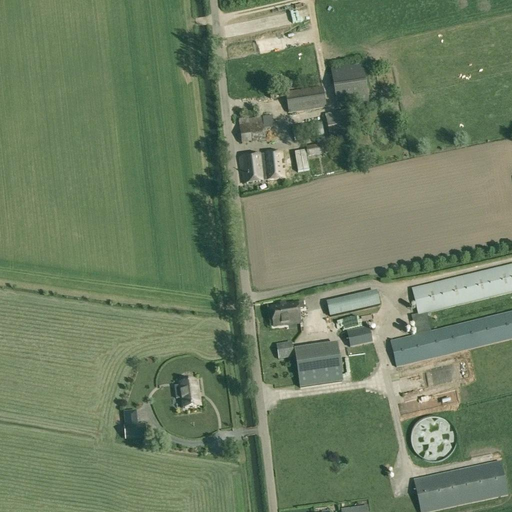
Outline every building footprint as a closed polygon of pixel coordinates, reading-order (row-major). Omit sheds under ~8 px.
[(370,103),(362,64),(330,70),(338,109),(370,103)] [(288,115),(326,109),(323,91),(322,88),(311,90),(285,94),(288,115)] [(347,111),(324,115),(330,146),(353,141),(347,111)] [(262,117),(238,120),(241,145),(265,141),(262,117)] [(291,126),(294,143),(324,137),(321,121),(291,126)] [(305,147),(307,158),(323,155),(321,144),(305,147)] [(265,170),(263,170),(265,182),(293,179),(292,170),(283,171),(282,153),(264,155),(265,170)] [(263,170),(261,156),(238,159),(241,174),(242,174),(244,186),(265,183),(265,182),(263,170)] [(511,340),(511,313),(431,333),(426,314),(511,293),(511,265),(411,289),(417,315),(411,317),(415,336),(389,342),(395,368),(511,340)] [(373,293),(326,304),(328,316),(376,305),(380,304),(377,292),(373,293)] [(297,305),(271,308),(274,328),(288,325),(288,326),(289,326),(289,323),(299,321),(299,325),(300,325),(297,305)] [(303,317),(305,325),(319,322),(318,314),(303,317)] [(354,317),(331,319),(332,328),(355,326),(354,317)] [(372,344),(368,328),(348,333),(351,349),(372,344)] [(294,358),(291,343),(276,345),(278,360),(294,358)] [(337,346),(295,353),(300,389),(342,383),(337,346)] [(460,365),(439,369),(441,377),(462,373),(460,365)] [(175,388),(176,400),(181,399),(182,409),(200,407),(197,383),(179,385),(180,387),(175,388)] [(417,424),(415,426),(413,429),(411,434),(410,438),(410,442),(411,447),(412,451),(415,455),(418,458),(421,461),(425,462),(430,463),(434,464),(438,463),(443,462),(446,459),(450,456),(453,453),(454,449),(456,445),(456,440),(455,436),(454,431),(452,428),(449,424),(446,421),(442,419),(437,418),(433,418),(428,418),(424,419),(420,421),(417,424)] [(137,427),(126,428),(124,428),(126,440),(146,438),(145,426),(137,427)] [(435,511),(508,496),(500,463),(414,481),(420,511),(435,511)]
